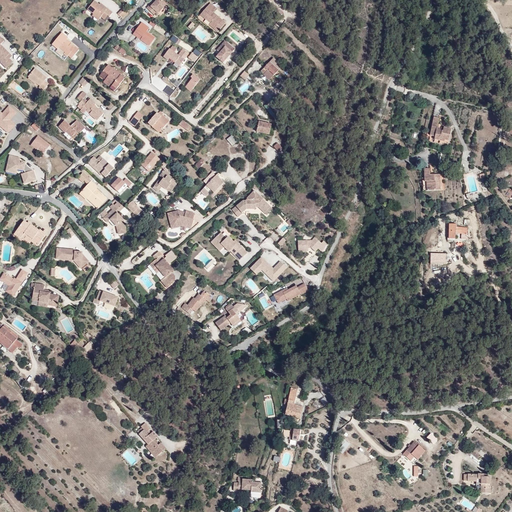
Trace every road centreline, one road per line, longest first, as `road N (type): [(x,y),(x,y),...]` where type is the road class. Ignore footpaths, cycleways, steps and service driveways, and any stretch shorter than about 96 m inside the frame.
road 1 (unclassified): [(243,345),(312,300),(358,195),(390,83),(432,0)]
road 2 (unclassified): [(0,190),(40,195),(70,214),(146,318),(173,313),(212,357),(243,345)]
road 3 (unknown): [(196,125),(295,0)]
road 4 (unclassified): [(243,345),(274,372),(304,370),(318,378),(340,412)]
